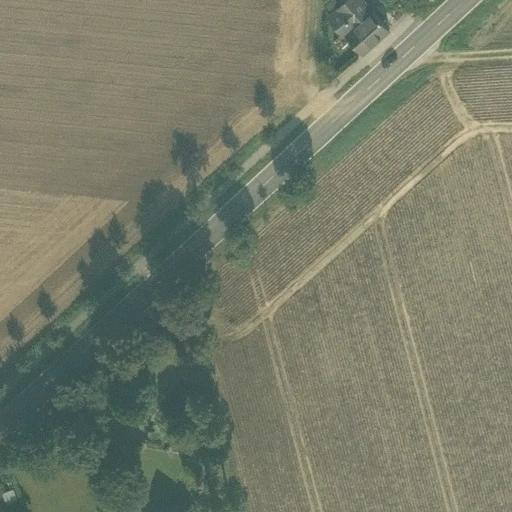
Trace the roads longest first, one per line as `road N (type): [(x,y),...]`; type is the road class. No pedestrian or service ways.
road 1 (tertiary): [(468,0),(0,427)]
road 2 (track): [(319,0),(317,103),(331,123)]
